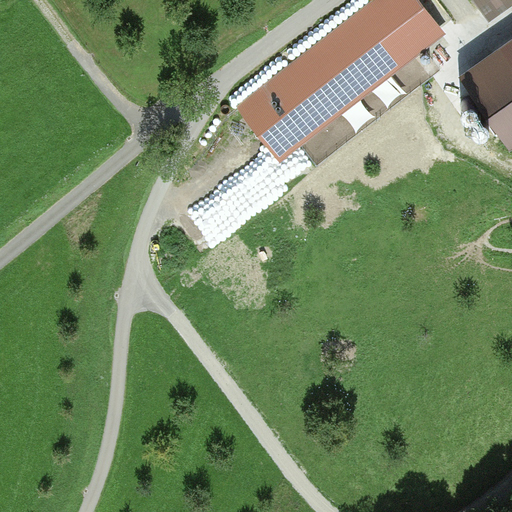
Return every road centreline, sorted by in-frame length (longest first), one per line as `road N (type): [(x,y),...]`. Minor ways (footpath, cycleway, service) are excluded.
road 1 (track): [(225,79),(164,182),(145,231),(113,427),(83,511)]
road 2 (residential): [(321,0),(0,260)]
road 3 (track): [(327,511),(176,305),(135,271)]
road 4 (track): [(152,134),(45,0)]
